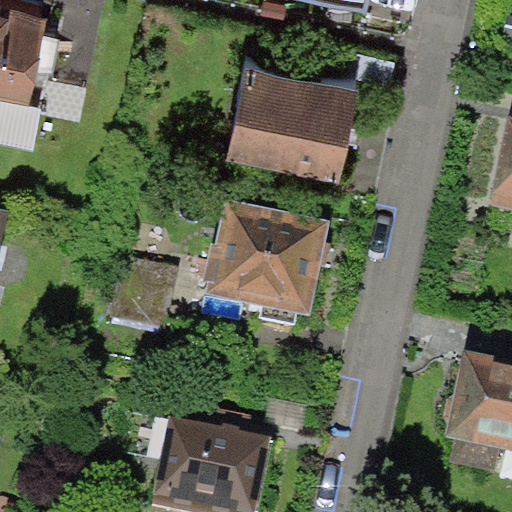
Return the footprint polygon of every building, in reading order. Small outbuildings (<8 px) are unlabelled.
[(0,0),(0,70),(17,74),(20,58),(45,59),(51,29),(28,20),(32,0),(0,0)] [(347,75),(239,52),(223,128),(331,151),(347,75)] [(511,118),(505,117),(489,194),(511,199),(511,118)] [(318,221),(219,200),(200,290),(258,302),(255,316),(288,323),(291,309),(298,311),(318,221)] [(511,363),(458,353),(441,433),(452,435),(447,457),(485,465),(489,443),(511,447),(511,363)] [(255,511),(270,442),(175,422),(159,495),(239,511),(255,511)]
